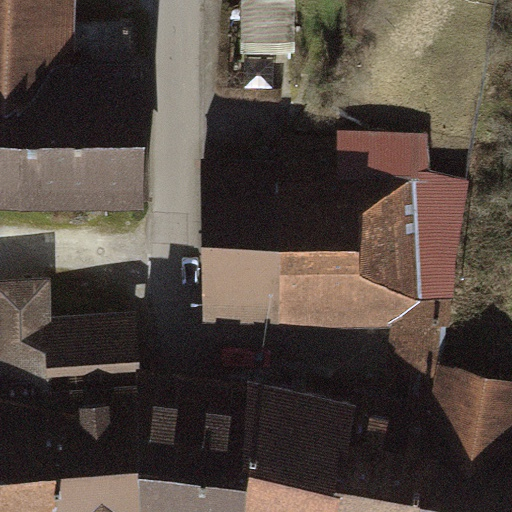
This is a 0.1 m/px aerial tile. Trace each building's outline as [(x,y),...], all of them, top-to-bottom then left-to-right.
[(0,0),(0,207),(148,210),(143,56),(71,57),(71,0),(0,0)] [(285,157),(208,157),(208,325),(433,324),(432,129),(285,129),(285,157)] [(0,511),(125,511),(122,383),(121,331),(51,332),(49,284),(0,283),(0,511)] [(426,404),(233,382),(233,511),(511,511),(511,382),(435,369),(426,404)] [(181,382),(122,383),(125,511),(233,511),(233,382),(181,382)]
